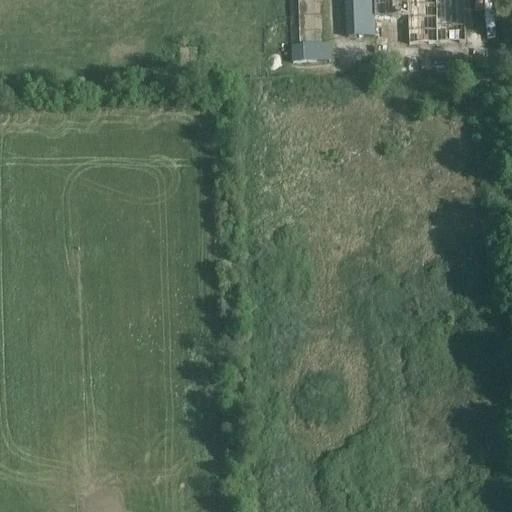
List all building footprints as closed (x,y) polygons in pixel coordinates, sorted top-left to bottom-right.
[(305,0),(289,0),(290,14),(291,41),(307,41),(305,0)] [(343,0),(345,38),(374,37),(372,0),(343,0)] [(466,44),(464,0),(375,0),(376,19),(382,19),(407,18),(408,46),(466,44)] [(291,47),(291,48),(292,64),(330,62),(330,45),(307,46),(291,47)] [(201,68),(200,46),(179,47),(181,68),(201,68)]
